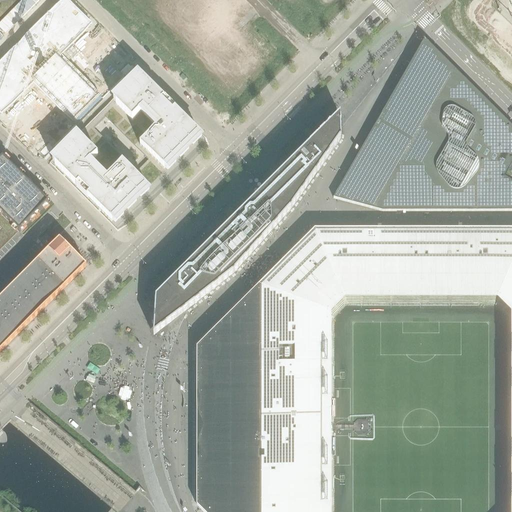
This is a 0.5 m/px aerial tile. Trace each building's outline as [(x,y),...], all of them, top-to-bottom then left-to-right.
[(64,2),(0,65),(0,112),(1,113),(33,81),(73,121),(96,99),(55,59),(88,26),(64,2)] [(511,128),(424,41),(337,192),(333,199),(382,212),(511,211),(511,128)] [(142,78),(115,105),(132,122),(143,111),(159,127),(140,147),(163,170),(199,135),(142,78)] [(299,108),(289,118),(291,121),(301,110),(299,108)] [(341,139),(340,131),(340,116),(156,300),(154,331),(154,337),(159,333),(234,274),(291,210),(341,139)] [(81,139),(54,166),(111,223),(146,188),(122,164),(103,183),(87,167),(98,156),(81,139)] [(48,204),(3,159),(0,161),(0,213),(6,219),(19,233),(25,227),(48,204)] [(181,181),(175,187),(177,189),(183,183),(181,181)] [(511,511),(511,230),(315,231),(287,259),(193,353),(193,511),(511,511)] [(0,354),(86,268),(60,241),(0,301),(0,354)]
